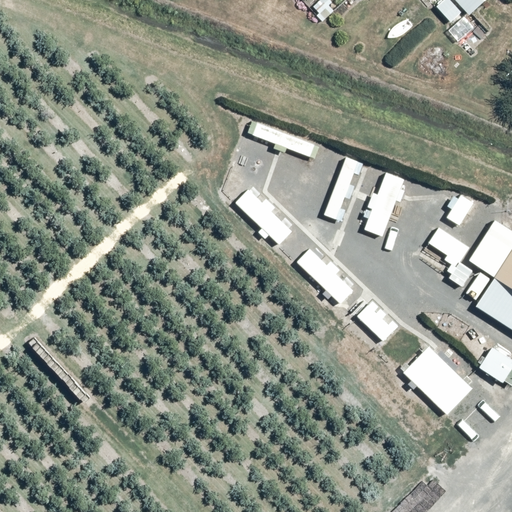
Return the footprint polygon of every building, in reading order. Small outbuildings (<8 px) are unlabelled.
[(339,7),(332,0),(318,0),(311,7),(323,21),(339,7)] [(439,0),(432,7),(450,25),(446,29),(457,41),(478,22),(470,14),(484,0),(439,0)] [(480,305),(511,322),(511,224),(501,218),(473,260),(498,274),(480,305)] [(511,368),(511,356),(491,344),(478,366),(504,382),(511,368)] [(472,387),(428,345),(403,372),(447,413),(472,387)] [(511,511),(511,496),(496,511),(511,511)]
